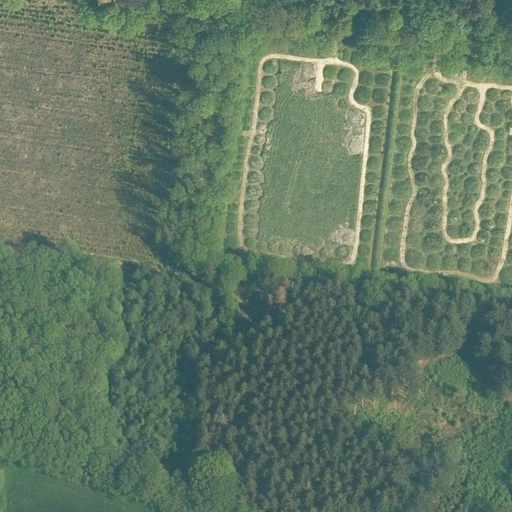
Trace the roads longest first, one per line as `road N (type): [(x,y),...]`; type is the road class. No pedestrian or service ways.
road 1 (track): [(0,243),(511,322)]
road 2 (track): [(177,0),(511,50)]
